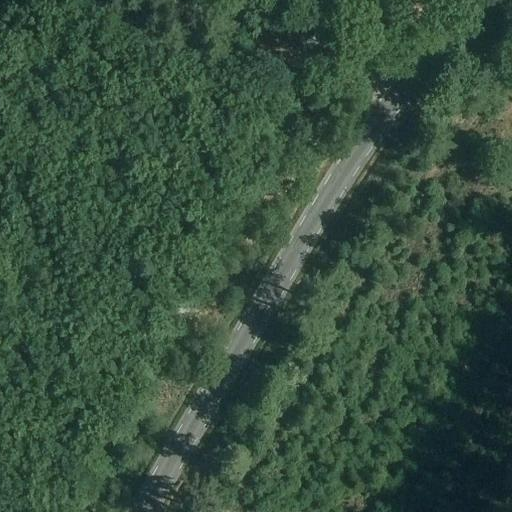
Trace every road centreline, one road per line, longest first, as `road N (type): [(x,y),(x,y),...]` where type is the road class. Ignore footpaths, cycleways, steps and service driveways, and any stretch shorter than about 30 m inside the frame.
road 1 (primary): [(143,511),(364,137),(408,79)]
road 2 (unclassified): [(408,79),(186,0)]
